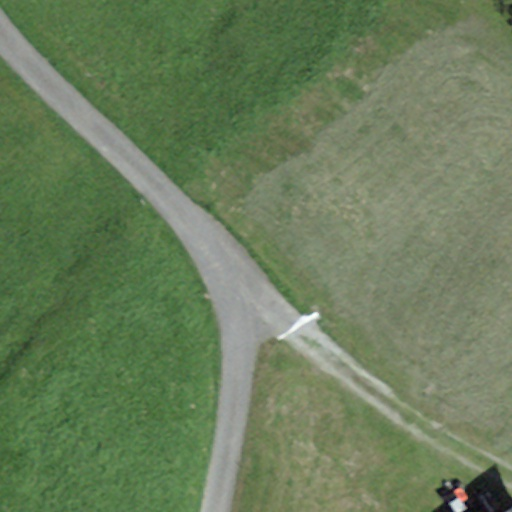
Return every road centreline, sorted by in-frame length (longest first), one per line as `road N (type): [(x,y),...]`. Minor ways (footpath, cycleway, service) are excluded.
road 1 (unclassified): [(0,22),(55,92),(193,225),(237,297),(240,375),(217,511)]
road 2 (track): [(511,481),(375,398),(288,326),(237,297)]
